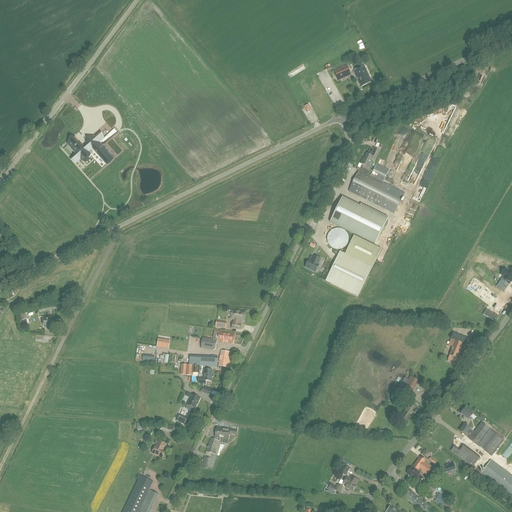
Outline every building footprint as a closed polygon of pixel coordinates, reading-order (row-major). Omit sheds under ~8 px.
[(338,81),(351,75),(347,65),(334,71),(338,81)] [(361,87),(372,82),(364,66),(354,71),(361,87)] [(89,153),(87,152),(92,147),(107,164),(112,159),(109,156),(111,154),(104,145),(101,147),(93,137),(87,142),(88,143),(83,147),(79,143),(77,144),(73,139),(68,143),(83,160),(88,156),(87,155),(89,153)] [(362,161),(369,164),(375,155),(368,151),(362,161)] [(413,154),(404,152),(403,155),(405,156),(403,162),(410,164),(413,154)] [(52,159),(53,157),(48,155),(45,162),(49,164),(50,161),(55,163),(57,161),(52,159)] [(359,170),(349,191),(395,213),(405,193),(383,182),(389,170),(377,164),(371,175),(367,173),(366,173),(365,174),(359,170)] [(37,169),(44,174),(47,170),(39,165),(37,169)] [(59,180),(62,178),(55,171),(53,173),(59,180)] [(47,185),(50,188),(57,181),(54,178),(47,185)] [(355,218),(361,206),(342,197),(330,222),(375,245),(382,232),(355,218)] [(327,236),(327,239),(327,242),(328,244),(330,247),(332,249),(335,249),(338,250),(341,249),(343,249),(345,247),(347,244),(348,242),(349,239),(348,236),(347,234),(345,231),(343,230),(341,229),(338,228),(335,229),(332,230),(330,231),(328,234),(327,236)] [(354,235),(345,254),(340,251),(326,281),(358,297),(381,249),(354,235)] [(320,259),(315,256),(312,262),(309,260),(305,267),(316,272),(319,265),(318,265),(320,259)] [(504,277),(498,285),(501,288),(506,282),(509,284),(511,281),(511,280),(511,269),(510,268),(508,271),(505,268),(501,274),(504,277)] [(478,294),(489,302),(495,294),(484,286),(478,294)] [(239,324),(240,320),(244,321),(245,313),(235,311),(236,310),(232,310),(231,310),(230,317),(232,317),(232,319),(234,320),(234,323),(233,323),(232,328),(240,329),(241,324),(239,324)] [(43,328),(56,326),(54,315),(42,317),(43,328)] [(233,343),(235,334),(219,331),(218,341),(217,341),(233,343)] [(467,338),(454,333),(453,333),(448,346),(452,348),(448,360),(456,363),(461,350),(463,344),(464,344),(467,338)] [(218,341),(213,340),(203,338),(201,348),(216,350),(217,341),(218,341)] [(229,364),(231,353),(221,351),(218,366),(226,367),(227,364),(229,364)] [(199,366),(217,367),(218,359),(200,358),(199,366)] [(199,366),(181,365),(181,375),(192,376),(192,373),(199,374),(199,366)] [(212,373),(212,370),(204,370),(204,378),(199,378),(198,383),(205,384),(206,381),(212,381),(212,377),(213,377),(213,376),(214,374),(213,374),(212,373)] [(411,393),(418,381),(411,377),(404,389),(411,393)] [(210,395),(212,390),(203,386),(201,392),(210,395)] [(186,409),(191,411),(192,407),(195,408),(200,398),(192,395),(188,393),(186,396),(190,398),(187,405),(188,405),(186,409)] [(408,421),(417,407),(411,402),(401,416),(408,421)] [(491,456),(503,440),(481,423),(474,432),(470,429),(467,426),(473,418),(471,417),(473,414),(466,408),(461,414),(465,417),(463,420),(467,422),(459,431),(465,436),(465,435),(469,439),(491,456)] [(177,421),(184,425),(187,419),(180,416),(177,421)] [(236,435),(237,431),(217,427),(215,437),(228,440),(229,433),(236,435)] [(215,454),(219,441),(211,438),(206,452),(215,454)] [(162,458),(165,451),(163,450),(166,444),(159,441),(156,440),(154,443),(157,444),(156,446),(152,453),(162,458)] [(451,450),(454,446),(451,444),(452,443),(450,441),(449,443),(445,440),(442,443),(451,450)] [(473,466),(480,456),(463,444),(459,449),(455,445),(452,449),(473,466)] [(427,475),(433,467),(424,461),(420,457),(413,466),(413,467),(412,468),(411,467),(410,470),(409,469),(407,472),(408,472),(407,473),(408,474),(408,475),(411,477),(411,476),(415,479),(414,480),(419,483),(422,478),(419,475),(420,474),(419,474),(421,471),(427,475)] [(511,495),(511,475),(491,460),(482,473),(511,495)] [(444,466),(446,472),(455,469),(454,463),(444,466)] [(350,467),(344,464),(339,473),(345,476),(350,467)] [(122,511),(150,511),(159,495),(149,490),(150,487),(145,484),(147,479),(140,475),(122,511)] [(358,480),(352,477),(350,479),(347,477),(344,483),(347,485),(346,487),(353,491),(356,485),(355,485),(358,480)] [(437,487),(430,482),(425,489),(432,494),(437,487)] [(339,493),(343,487),(337,484),(334,490),(339,493)] [(402,494),(423,511),(434,511),(435,511),(407,488),(406,488),(401,494),(402,494)] [(448,500),(439,494),(434,501),(443,507),(444,506),(448,509),(452,504),(448,501),(448,500)]
